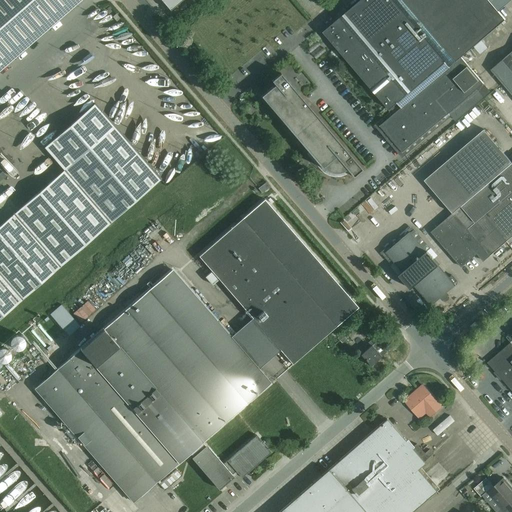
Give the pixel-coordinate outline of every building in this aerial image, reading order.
[(0,0),(0,71),(81,0),(0,0)] [(182,0),(161,0),(170,10),(182,0)] [(473,93),(484,84),(462,57),(506,20),(489,0),(360,0),(323,32),(372,89),(376,86),(379,90),(375,93),(390,110),(399,102),(402,107),(380,126),(403,152),(449,113),(455,120),(479,100),(473,93)] [(322,44),(312,48),(316,57),(326,52),(322,44)] [(511,95),(511,51),(490,70),(511,95)] [(322,168),(324,167),(326,170),(330,172),(332,172),(332,174),(338,174),(338,172),(339,172),(343,171),(347,169),(353,177),(362,169),(281,73),(272,81),(275,84),(261,96),(322,168)] [(0,318),(160,180),(95,104),(45,148),(64,170),(0,225),(0,318)] [(484,129),(424,181),(453,214),(461,206),(476,223),(468,230),(463,224),(457,230),(449,220),(447,219),(432,232),(462,267),(477,253),(484,261),(490,256),(490,255),(499,248),(511,236),(511,162),(507,157),(484,129)] [(262,193),(270,187),(267,182),(258,188),(262,193)] [(358,307),(265,199),(199,256),(293,364),(358,307)] [(380,207),(386,213),(394,206),(388,200),(380,207)] [(457,280),(452,275),(449,278),(438,265),(439,265),(427,251),(427,252),(410,232),(386,253),(403,272),(399,275),(411,289),(415,286),(431,305),(441,297),(443,300),(444,299),(444,300),(448,297),(447,296),(448,295),(446,293),(455,285),(454,283),(457,280)] [(360,233),(355,236),(359,243),(365,240),(360,233)] [(241,478),(248,472),(271,452),(256,435),(223,464),(206,446),(205,447),(202,443),(270,384),(171,270),(103,329),(35,388),(134,502),(190,452),(194,456),(192,458),(219,489),(233,477),(232,475),(235,471),(241,478)] [(458,305),(468,294),(458,285),(448,296),(458,305)] [(61,304),(50,314),(64,329),(75,319),(61,304)] [(5,329),(16,351),(20,349),(27,362),(36,357),(18,322),(5,329)] [(337,347),(344,341),(349,336),(345,331),(333,342),(337,347)] [(511,338),(511,341),(488,362),(495,371),(495,372),(496,371),(500,376),(499,377),(502,380),(502,379),(511,389),(511,335),(510,337),(511,338)] [(382,349),(385,353),(386,353),(376,341),(360,355),(370,367),(381,357),(378,353),(382,349)] [(5,373),(1,376),(8,384),(12,381),(5,373)] [(406,403),(418,417),(425,411),(430,418),(442,407),(435,398),(434,398),(424,387),(406,403)] [(412,448),(387,419),(278,511),(413,511),(436,492),(417,470),(425,463),(424,462),(433,454),(429,449),(424,454),(416,444),(412,448)] [(160,483),(164,488),(175,479),(175,478),(180,473),(176,469),(160,483)] [(504,479),(494,487),(486,478),(474,489),(469,493),(473,498),(478,494),(481,497),(486,493),(486,494),(487,493),(488,494),(489,493),(501,507),(511,497),(511,490),(504,480),(505,480),(504,479)] [(511,511),(511,497),(501,507),(505,511),(511,511)]
